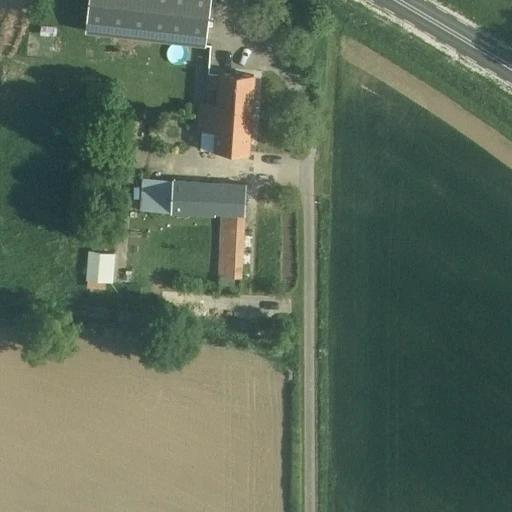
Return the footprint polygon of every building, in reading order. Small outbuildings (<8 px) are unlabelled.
[(210,0),(89,0),(86,32),(205,45),(210,0)] [(201,103),(201,114),(218,116),(252,118),(255,75),(220,72),(218,104),(201,103)] [(218,116),(201,114),(198,148),(249,152),(252,118),(218,116)] [(246,183),(168,180),(167,212),(213,215),(213,213),(221,213),(217,276),(242,277),(245,214),(246,183)] [(95,253),(93,283),(110,284),(112,254),(95,253)]
